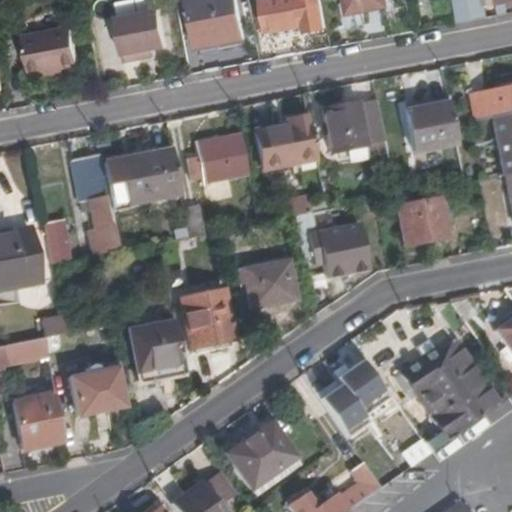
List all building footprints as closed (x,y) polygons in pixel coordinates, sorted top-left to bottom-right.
[(190,0),(200,48),(247,39),(239,0),(190,0)] [(308,31),(330,27),(324,0),(264,0),(269,31),(307,24),(308,31)] [(347,0),(351,14),(389,6),(388,0),(347,0)] [(453,0),(458,23),(487,17),(483,0),(453,0)] [(500,4),(501,15),(511,12),(510,7),(509,2),(500,4)] [(140,54),(152,52),(167,48),(160,11),(116,19),(125,65),(141,61),(140,54)] [(22,35),(29,74),(79,64),(71,25),(22,35)] [(154,59),(152,52),(140,54),(141,61),(154,59)] [(493,119),(511,115),(511,88),(470,96),(475,122),(493,119)] [(385,141),(377,100),(323,111),(332,151),(385,141)] [(449,110),(448,104),(409,111),(418,151),(456,144),(452,127),(452,123),(449,110)] [(462,108),(449,110),(452,123),(465,120),(462,108)] [(308,116),(307,110),(285,114),(286,119),(277,120),(279,128),(290,126),(290,121),(308,116)] [(504,176),(511,174),(511,115),(493,119),(504,176)] [(290,126),(279,128),(257,132),(263,169),(292,164),(317,159),(308,116),(290,121),(290,126)] [(248,175),(241,133),(195,141),(198,158),(188,160),(192,177),(202,175),(203,184),(248,175)] [(180,196),(172,152),(123,160),(130,205),(180,196)] [(121,251),(101,156),(72,161),(78,204),(81,203),(91,202),(92,213),(96,231),(89,232),(93,256),(121,251)] [(317,159),(292,164),(292,170),(318,166),(317,159)] [(406,247),(450,237),(442,198),(397,208),(406,247)] [(91,202),(81,203),(83,215),(92,213),(91,202)] [(200,204),(182,207),(184,215),(187,230),(189,238),(206,235),(200,204)] [(173,217),(175,233),(187,230),(184,215),(173,217)] [(291,219),(296,240),(308,237),(307,234),(303,216),(291,219)] [(64,220),(43,224),(44,228),(52,265),(72,260),(64,220)] [(307,234),(308,237),(314,266),(323,264),(325,279),(368,271),(360,225),(307,234)] [(33,230),(0,236),(0,291),(43,282),(33,230)] [(160,243),(189,238),(187,230),(175,233),(159,237),(160,243)] [(243,270),(251,310),(296,301),(289,261),(243,270)] [(191,347),(234,338),(224,290),(182,298),(191,347)] [(41,319),(44,339),(66,335),(62,315),(41,319)] [(511,322),(502,329),(511,344),(511,315),(511,316),(511,315),(511,322)] [(168,378),(185,375),(175,323),(129,331),(139,381),(167,376),(168,378)] [(48,358),(43,339),(0,347),(0,373),(8,372),(7,366),(48,358)] [(435,354),(480,417),(509,397),(504,392),(494,399),(452,341),(435,354)] [(430,349),(420,356),(470,425),(480,417),(435,354),(430,349)] [(336,378),(356,408),(381,390),(358,357),(354,356),(342,366),(342,369),(344,371),(336,378)] [(470,425),(420,356),(398,372),(437,428),(421,439),(430,452),(470,425)] [(74,420),(126,412),(120,368),(67,376),(74,420)] [(336,378),(313,394),(344,438),(366,422),(356,408),(336,378)] [(24,449),(63,442),(54,396),(14,403),(24,449)] [(225,455),(251,489),(295,459),(271,423),(225,455)] [(430,452),(421,439),(395,458),(405,470),(430,452)] [(380,488),(363,463),(351,471),(358,482),(338,497),(335,494),(315,507),(305,495),(289,505),(293,511),(341,511),(366,494),(368,496),(380,488)] [(217,505),(235,493),(220,471),(201,484),(217,505)] [(174,511),(221,511),(217,505),(201,484),(200,483),(169,505),(174,511)] [(446,511),(464,511),(458,503),(446,511)]
